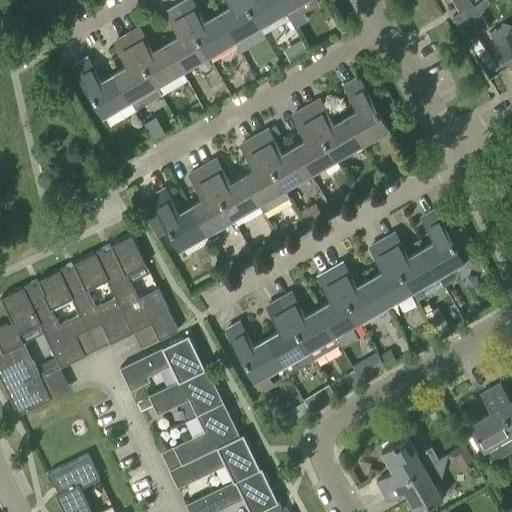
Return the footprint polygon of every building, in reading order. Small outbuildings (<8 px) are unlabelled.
[(184,0),(178,4),(207,54),(233,39),(218,13),(204,21),(191,0),(184,0)] [(218,13),(233,39),(259,24),(244,0),(229,0),(232,5),(218,13)] [(263,33),(289,17),(279,0),(244,0),(259,24),(263,33)] [(279,0),(289,17),(294,26),(307,20),(304,11),(319,5),(317,0),(279,0)] [(452,16),(466,40),(489,27),(475,2),(452,16)] [(166,43),(182,69),(207,54),(178,4),(166,10),(180,35),(166,43)] [(511,23),(506,23),(490,32),(510,66),(511,65),(511,23)] [(166,43),(152,51),(139,27),(127,33),(156,84),(182,69),(166,43)] [(129,64),(115,72),(130,98),(135,108),(151,99),(145,90),(156,84),(127,33),(115,40),(129,64)] [(130,98),(115,72),(101,80),(87,56),(75,63),(103,114),(130,98)] [(346,115),(361,142),(388,127),(358,76),(344,84),(358,108),(346,115)] [(306,106),(335,157),(361,142),(346,115),(333,123),(319,98),(306,106)] [(309,172),(335,157),(306,106),(293,114),(307,138),(294,145),(309,172)] [(155,115),(143,122),(153,138),(153,139),(165,132),(155,115)] [(254,136),(284,187),(309,172),(294,145),(281,152),(268,128),(254,136)] [(284,187),(254,136),(241,143),(255,168),(243,175),(258,201),(263,211),(289,196),(284,187)] [(203,165),(232,216),(258,201),(243,175),(230,182),(216,158),(203,165)] [(191,204),(206,231),(232,216),(203,165),(189,173),(203,197),(191,204)] [(191,204),(177,212),(163,188),(151,195),(180,246),(206,231),(191,204)] [(307,223),(322,214),(315,202),(300,211),(307,223)] [(422,248),(437,274),(443,284),(456,278),(457,270),(454,264),(463,259),(462,257),(474,250),(460,226),(448,233),(434,209),(422,216),(436,240),(422,248)] [(422,248),(408,256),(394,232),(382,239),(411,289),(437,274),(422,248)] [(112,246),(104,250),(103,247),(94,251),(108,279),(107,279),(115,295),(116,295),(133,331),(151,322),(159,338),(178,329),(158,287),(139,296),(127,272),(146,263),(131,233),(110,243),(112,246)] [(370,278),(385,304),(411,289),(382,239),(370,246),(384,270),(370,278)] [(68,267),(67,264),(58,268),(72,297),(79,312),(87,328),(101,322),(111,342),(133,331),(116,295),(115,295),(115,296),(96,305),(88,288),(107,279),(108,279),(94,251),(73,261),(74,264),(68,267)] [(331,268),(359,319),(385,304),(370,278),(356,286),(342,262),(331,268)] [(22,286),(39,322),(55,356),(60,366),(85,354),(75,334),(87,328),(79,312),(59,322),(51,307),(72,297),(58,268),(38,278),(39,281),(33,284),(31,281),(22,286)] [(319,307),(339,343),(344,345),(357,337),(350,324),(359,319),(331,268),(319,275),(332,299),(319,307)] [(0,376),(18,414),(51,398),(19,332),(39,322),(22,286),(0,296),(12,320),(8,322),(7,320),(0,323),(0,376)] [(279,298),(313,358),(339,343),(319,307),(304,315),(291,291),(279,298)] [(282,363),(292,358),(300,365),(313,358),(279,298),(267,305),(281,329),(267,337),(282,363)] [(267,337),(253,345),(239,321),(227,328),(262,390),(273,384),(267,372),(282,363),(267,337)] [(177,381),(203,368),(187,334),(120,367),(131,389),(148,380),(146,376),(169,365),(176,381),(177,381)] [(386,367),(378,355),(376,351),(351,365),(361,382),(386,367)] [(55,356),(42,362),(47,372),(60,366),(55,356)] [(177,381),(148,395),(153,404),(157,413),(187,398),(195,414),(222,401),(205,367),(203,368),(177,381)] [(511,424),(511,398),(510,399),(500,382),(490,387),(511,424)] [(511,424),(490,387),(480,393),(490,410),(471,422),(471,421),(470,422),(492,460),(511,448),(511,424)] [(148,394),(137,400),(141,409),(153,404),(148,395),(148,394)] [(203,431),(172,446),(180,463),(238,435),(222,401),(195,414),(203,431)] [(180,463),(171,468),(179,486),(225,464),(232,480),(259,467),(242,433),(238,435),(180,463)] [(438,458),(431,445),(417,453),(408,436),(408,435),(381,450),(382,451),(394,470),(376,481),(382,490),(438,458)] [(464,443),(447,453),(452,461),(456,458),(468,451),(464,443)] [(172,446),(162,451),(171,468),(180,463),(172,446)] [(99,477),(87,453),(46,473),(52,485),(55,483),(59,491),(55,492),(64,511),(93,511),(81,486),(99,477)] [(438,458),(382,490),(388,500),(405,490),(416,510),(416,511),(434,501),(442,496),(443,496),(442,495),(435,483),(434,482),(435,481),(434,481),(435,479),(435,477),(439,478),(440,474),(441,474),(444,462),(439,460),(438,458)] [(232,480),(187,502),(191,511),(213,511),(242,497),(249,511),(255,511),(277,501),(260,466),(259,467),(232,480)] [(283,511),(281,507),(278,501),(277,501),(255,511),(283,511)]
